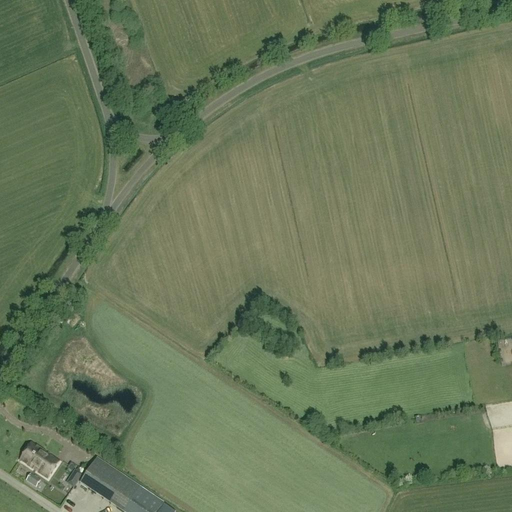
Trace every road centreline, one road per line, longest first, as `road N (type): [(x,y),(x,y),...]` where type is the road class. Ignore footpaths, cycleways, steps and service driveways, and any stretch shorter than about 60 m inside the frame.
road 1 (unclassified): [(169,140),(222,100),(303,60),(511,10)]
road 2 (unclassified): [(0,375),(104,218)]
road 3 (unclassified): [(110,127),(65,0)]
